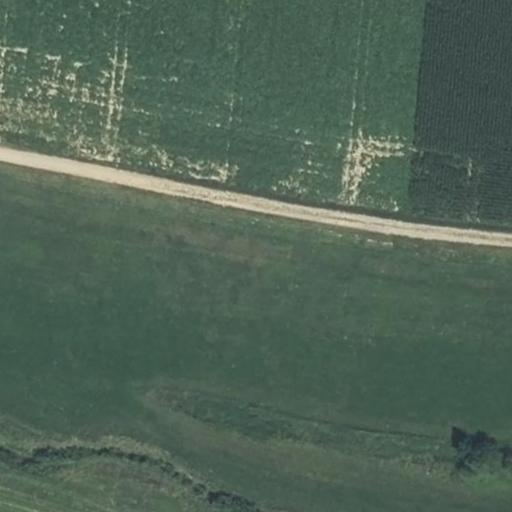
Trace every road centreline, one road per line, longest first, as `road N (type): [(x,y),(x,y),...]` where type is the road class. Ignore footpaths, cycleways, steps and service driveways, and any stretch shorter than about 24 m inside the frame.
road 1 (track): [(511,236),(0,147)]
road 2 (track): [(0,414),(204,511)]
